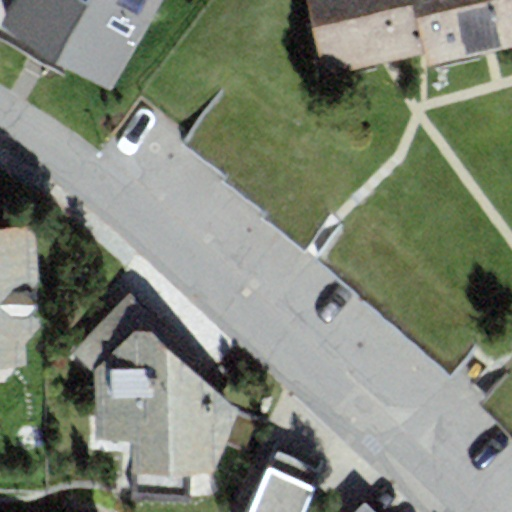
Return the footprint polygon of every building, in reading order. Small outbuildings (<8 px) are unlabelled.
[(162,0),(16,0),(1,27),(110,90),(162,0)] [(306,0),(322,74),(426,53),(415,0),(306,0)] [(511,0),(415,0),(426,53),(429,64),(511,47),(511,0)] [(0,367),(27,364),(24,344),(41,327),(35,227),(0,228),(0,367)] [(170,331),(131,295),(68,351),(92,372),(95,439),(131,441),(133,472),(214,471),(241,413),(163,340),(170,331)] [(306,511),(316,488),(268,469),(250,511),(306,511)]
